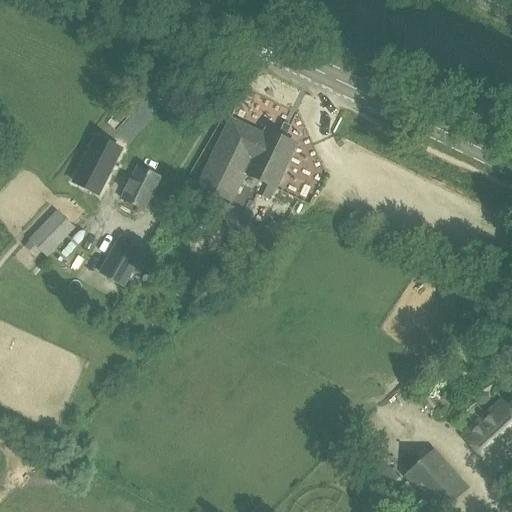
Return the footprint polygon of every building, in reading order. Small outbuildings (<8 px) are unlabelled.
[(266,117),(271,105),(257,99),(252,110),(266,117)] [(275,187),(295,144),(265,130),(264,133),(230,117),(206,168),(202,166),(196,177),(201,179),(198,185),(232,201),(230,205),(244,211),(253,192),(267,198),(273,186),(275,187)] [(98,195),(121,150),(96,137),(73,182),(98,195)] [(287,197),(275,207),(282,216),(294,206),(287,197)] [(46,257),(75,227),(55,209),(27,239),(46,257)] [(122,287),(143,250),(122,238),(100,275),(122,287)] [(505,284),(509,274),(495,268),(490,278),(505,284)] [(491,467),(511,446),(511,415),(498,401),(461,436),(491,467)] [(436,511),(441,511),(469,486),(434,448),(402,475),(406,481),(436,511)] [(374,504),(401,480),(386,462),(359,486),(374,504)]
